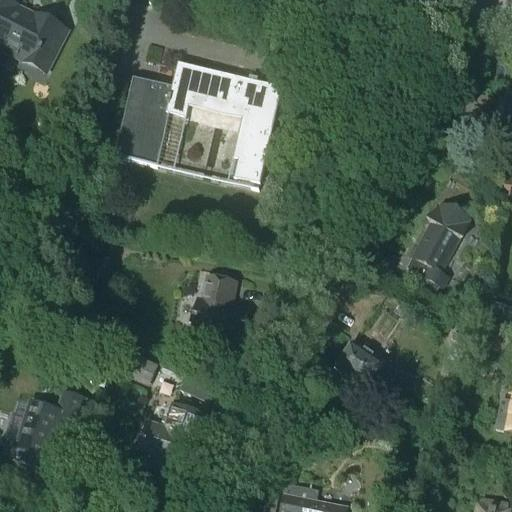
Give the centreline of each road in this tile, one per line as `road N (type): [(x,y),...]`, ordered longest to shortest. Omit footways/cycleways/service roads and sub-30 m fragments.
road 1 (residential): [(218,511),(478,41)]
road 2 (secondary): [(363,0),(511,23)]
